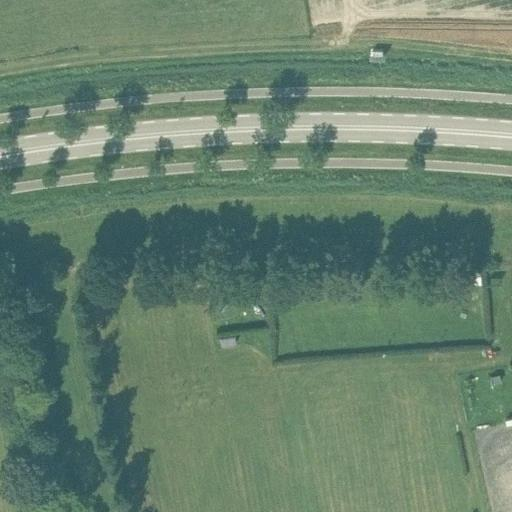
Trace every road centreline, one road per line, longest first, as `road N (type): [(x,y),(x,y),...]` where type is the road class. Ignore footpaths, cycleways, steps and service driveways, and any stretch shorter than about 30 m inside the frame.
road 1 (track): [(0,69),(221,48),(332,50)]
road 2 (primary): [(0,156),(117,138),(324,127)]
road 3 (primary): [(324,127),(511,136)]
road 4 (primary): [(324,127),(511,126)]
